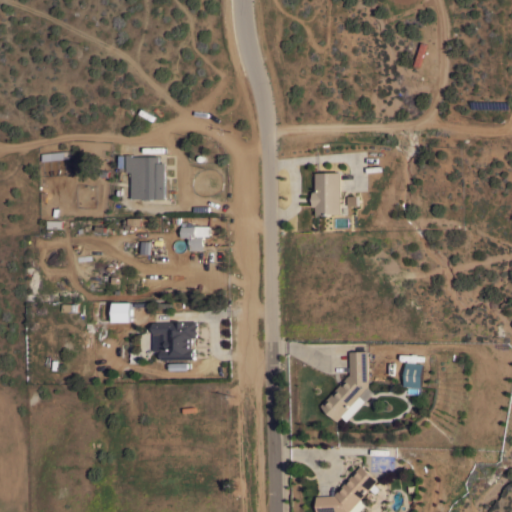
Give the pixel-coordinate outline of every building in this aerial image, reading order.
[(63,150),(64,158),(42,160),(41,153),(63,150)] [(126,154),(133,154),(133,156),(160,155),(160,162),(166,162),(166,197),(151,198),(151,199),(145,199),(145,198),(133,198),(132,171),(127,171),(126,154)] [(343,213),(317,214),(317,206),(314,206),(313,191),(316,191),(316,172),(342,171),(343,213)] [(62,219),(62,227),(47,227),(47,219),(62,219)] [(210,225),(210,235),(204,235),(204,249),(190,249),(190,238),(188,238),(188,236),(182,237),(182,226),(210,225)] [(141,240),(152,240),(151,253),(141,253),(141,240)] [(130,316),(143,316),(142,302),(130,303),(130,316)] [(163,360),(162,351),(154,351),(154,333),(153,333),(153,322),(197,321),(197,324),(198,324),(198,334),(197,334),(197,338),(193,338),(193,348),(195,348),(195,359),(163,360)] [(349,374),(350,375),(350,351),(368,350),(369,386),(338,420),(321,405),(349,374)] [(406,361),(425,363),(422,387),(404,385),(406,361)] [(361,464),(378,479),(361,498),(367,503),(358,511),(317,511),(317,495),(336,494),(335,493),(361,464)]
